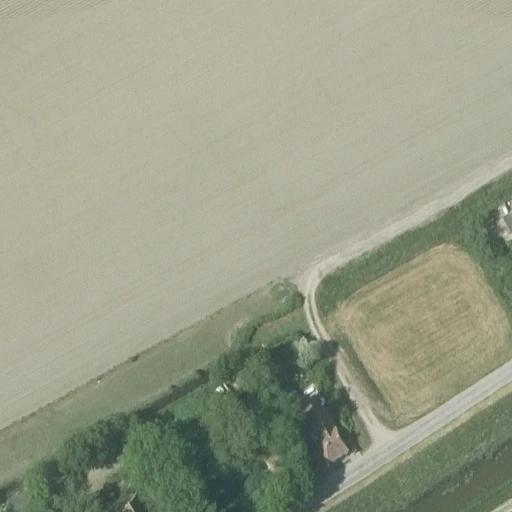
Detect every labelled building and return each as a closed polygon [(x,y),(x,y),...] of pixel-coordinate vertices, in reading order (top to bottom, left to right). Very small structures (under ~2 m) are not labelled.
[(511,213),(510,214),(511,216),(502,221),(510,236),(511,235),(511,213)] [(280,400),(284,397),(278,386),(270,390),(276,402),(280,400)] [(300,416),(288,395),(284,397),(280,400),(291,421),(300,416)] [(326,469),(345,457),(317,411),(298,423),(326,469)] [(277,495),(305,477),(290,454),(278,462),(275,458),(261,468),(277,495)] [(155,511),(143,492),(111,511),(155,511)] [(7,507),(10,511),(22,511),(35,504),(29,494),(7,507)]
